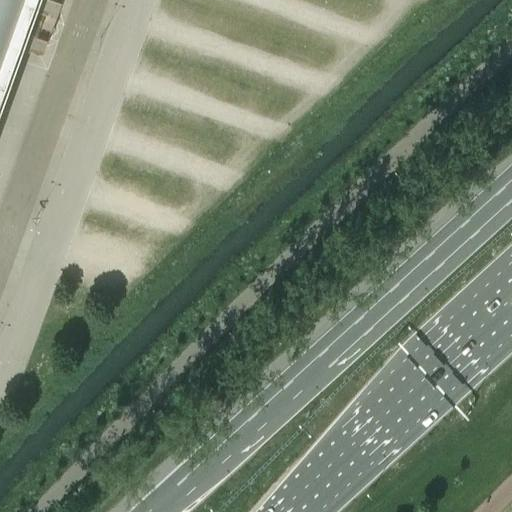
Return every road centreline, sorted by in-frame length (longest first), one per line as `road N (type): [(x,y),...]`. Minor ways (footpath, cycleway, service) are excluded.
road 1 (trunk): [(511,190),(160,511)]
road 2 (unclassified): [(0,377),(140,0)]
road 3 (trunk): [(294,511),(511,304)]
